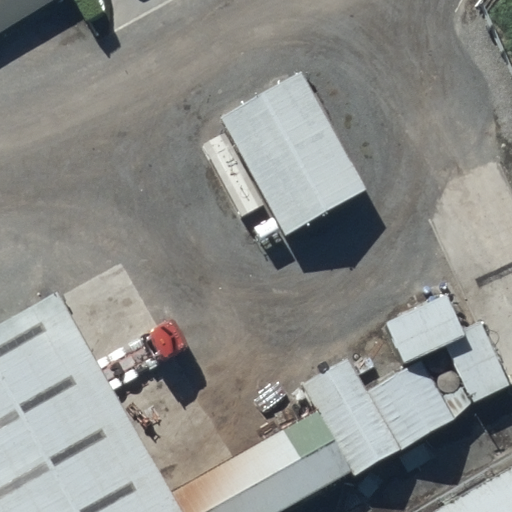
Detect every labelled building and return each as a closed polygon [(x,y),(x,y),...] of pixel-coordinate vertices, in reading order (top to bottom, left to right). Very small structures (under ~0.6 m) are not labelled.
[(0,0),(0,31),(49,0),(0,0)] [(302,72),(219,115),(283,235),(366,191),(302,72)] [(58,292),(0,324),(0,511),(183,511),(172,492),(58,292)] [(447,294),(386,322),(405,363),(446,345),(466,335),(464,329),(447,294)] [(446,345),(473,403),(511,385),(482,321),(464,329),(466,335),(446,345)] [(302,384),(317,411),(352,471),(355,476),(401,448),(368,392),(347,358),(302,384)] [(421,362),(368,392),(401,448),(473,406),(463,388),(443,399),(421,362)] [(457,390),(459,387),(460,383),(459,379),(458,376),(455,373),(452,372),(448,372),(444,373),(442,374),(440,377),(439,380),(438,384),(439,387),(441,389),(444,392),(447,393),(450,393),(454,392),(457,390)] [(317,411),(172,492),(183,511),(279,511),(352,471),(317,411)] [(511,511),(511,464),(428,511),(511,511)]
